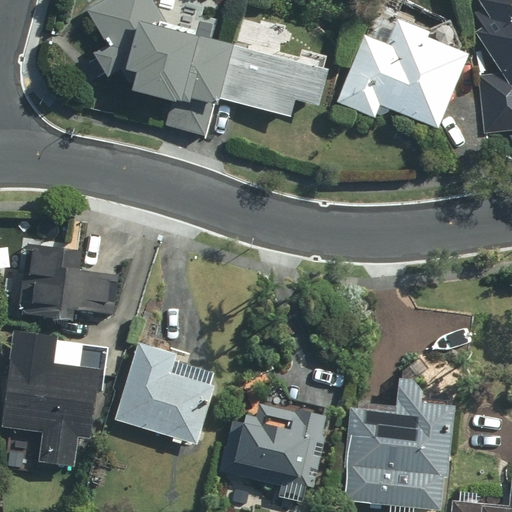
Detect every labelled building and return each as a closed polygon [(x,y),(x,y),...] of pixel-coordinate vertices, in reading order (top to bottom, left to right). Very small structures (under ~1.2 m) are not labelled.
[(137,64),(148,63),(143,82),(231,101),(232,97),(299,111),(302,93),(333,100),(341,64),(244,42),(245,38),(177,24),(161,0),(107,0),(95,8),(116,40),(100,50),(114,73),(127,67),(132,73),(137,64)] [(511,68),(511,69),(483,72),(489,130),(511,128),(511,0),(478,0),(470,6),(511,68)] [(479,47),(437,30),(439,27),(405,13),(394,40),(372,31),(343,100),(380,115),(387,98),(448,123),(479,47)] [(120,312),(126,270),(90,265),(92,247),(35,239),(26,305),(83,313),(84,307),(120,312)] [(65,332),(20,327),(8,424),(50,430),(46,459),(82,463),(86,429),(100,431),(109,365),(62,359),(65,332)] [(184,348),(148,337),(123,418),(202,442),(221,380),(178,367),(184,348)] [(446,507),(449,474),(458,475),(465,399),(423,395),(425,375),(408,373),(404,408),(360,403),(350,497),(446,507)] [(334,435),(329,434),(334,408),(305,402),(304,407),(269,400),(264,422),(238,417),(226,470),(313,489),(315,478),(324,480),(334,435)] [(511,511),(511,501),(459,496),(456,511),(511,511)]
